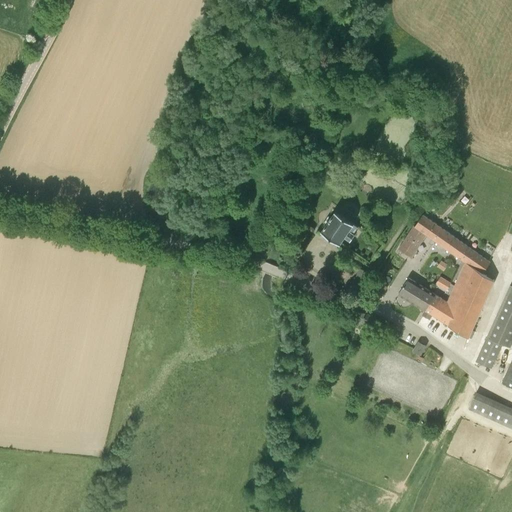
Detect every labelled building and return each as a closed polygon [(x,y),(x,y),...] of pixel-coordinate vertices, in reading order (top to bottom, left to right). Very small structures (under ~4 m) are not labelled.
[(350,241),(355,234),(353,233),(358,226),(336,211),(322,231),(340,244),(345,237),(350,241)] [(442,246),(453,253),(461,242),(423,214),(415,226),(425,234),(442,246)] [(399,250),(410,257),(425,234),(415,226),(399,250)] [(490,262),(461,242),(453,253),(465,262),(483,273),(490,262)] [(437,267),(444,271),(448,264),(441,260),(437,267)] [(469,338),(495,280),(483,273),(465,262),(447,302),(436,295),(426,311),(423,316),(429,319),(431,314),(469,338)] [(368,281),(370,272),(359,268),(356,278),(355,277),(350,292),(367,297),(371,282),(368,281)] [(426,311),(436,295),(409,277),(398,294),(426,311)] [(491,368),(502,344),(511,347),(511,344),(511,285),(510,284),(487,337),(476,361),(491,368)] [(372,326),(376,317),(365,313),(365,314),(359,312),(356,319),(362,321),(362,323),(372,326)] [(413,352),(420,355),(425,346),(419,342),(413,352)] [(511,359),(502,382),(511,386),(511,359)] [(469,408),(511,428),(511,409),(476,393),(469,408)]
